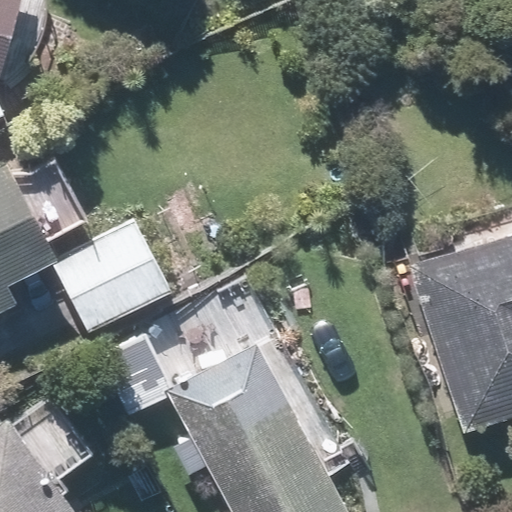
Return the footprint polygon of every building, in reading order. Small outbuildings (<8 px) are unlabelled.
[(0,0),(0,106),(6,104),(0,90),(0,70),(17,0),(0,0)] [(0,154),(0,297),(19,287),(10,271),(60,244),(10,149),(0,154)] [(138,214),(55,257),(90,322),(173,279),(138,214)] [(511,220),(409,255),(464,423),(511,407),(511,220)] [(358,511),(255,330),(166,381),(240,511),(358,511)] [(0,511),(90,511),(11,404),(0,411),(0,511)]
